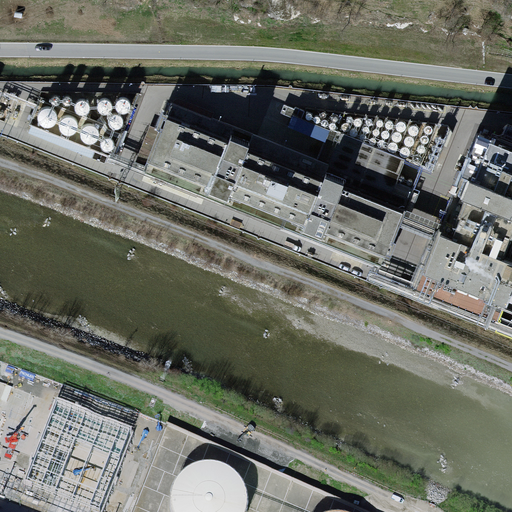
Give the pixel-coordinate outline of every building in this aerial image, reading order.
[(96,109),(98,111),(101,113),(103,113),(106,113),(109,111),(110,109),(112,107),(112,104),(111,101),(110,99),(107,97),(105,96),(102,96),(99,97),(97,99),(96,101),(95,104),(95,107),(96,109)] [(113,110),(115,112),(118,113),(121,114),(123,113),(126,112),(128,110),(129,107),(129,104),(128,102),(127,99),(125,98),(122,97),(119,97),(117,98),(114,99),(113,102),(112,104),(112,107),(113,110)] [(72,111),(74,113),(76,114),(79,115),(82,114),(84,113),(86,111),(87,108),(88,106),(87,103),(85,101),(83,99),(80,98),(78,98),(75,99),(73,101),(71,103),(71,106),(71,108),(72,111)] [(40,121),(42,123),(44,124),(47,125),(50,124),(52,123),(54,121),(55,118),(56,115),(55,113),(53,110),(51,109),(48,108),(46,108),(43,109),(41,110),(39,113),(39,116),(39,118),(40,121)] [(305,110),(305,118),(407,158),(421,163),(436,125),(305,110)] [(106,127),(108,129),(110,130),(113,131),(116,130),(118,129),(120,127),(121,124),(122,122),(121,119),(119,117),(117,115),(115,114),(112,114),(109,115),(107,117),(105,119),(105,122),(105,124),(106,127)] [(327,128),(293,115),(284,137),(318,150),(327,128)] [(61,129),(63,131),(65,132),(68,132),(71,132),(73,130),(75,128),(76,126),(76,123),(76,120),(74,118),(72,116),(69,116),(67,116),(64,116),(62,118),(60,120),(60,123),(60,126),(61,129)] [(402,208),(160,116),(141,165),(384,257),(402,208)] [(81,137),(83,139),(86,140),(89,141),(91,140),(94,139),(96,137),(97,134),(97,132),(96,129),(95,127),(92,125),(90,124),(87,124),(84,125),(82,127),(81,129),(80,132),(80,134),(81,137)] [(511,146),(477,133),(420,276),(503,309),(511,287),(511,146)] [(99,148),(101,151),(104,152),(107,152),(109,152),(112,150),(114,148),(115,146),(115,143),(114,140),(113,138),(110,136),(108,135),(105,135),(102,136),(100,138),(99,140),(98,143),(98,146),(99,148)] [(413,176),(358,156),(349,181),(403,202),(413,176)] [(163,428),(113,409),(81,491),(131,510),(163,428)] [(319,494),(330,493),(248,456),(249,467),(233,468),(247,474),(250,508),(256,495),(264,498),(266,493),(275,497),(291,496),(292,506),(303,511),(305,510),(310,501),(316,501),(319,494)] [(247,511),(249,506),(246,494),(239,483),(230,475),(219,471),(206,470),(194,473),(184,479),(176,489),(171,502),(171,511),(247,511)]
